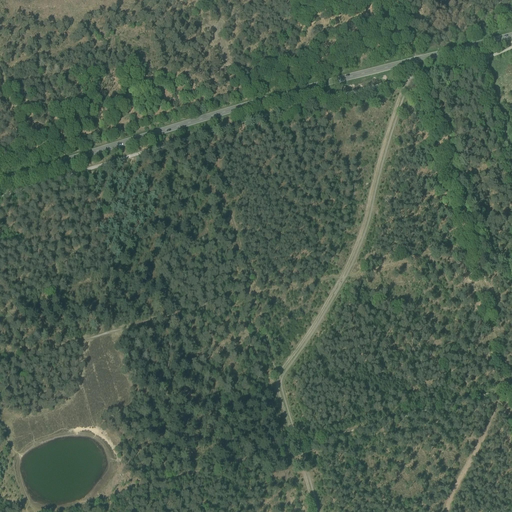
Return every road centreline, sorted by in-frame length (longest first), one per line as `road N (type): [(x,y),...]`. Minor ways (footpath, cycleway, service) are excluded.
road 1 (secondary): [(511,35),(0,180)]
road 2 (track): [(297,446),(81,507)]
